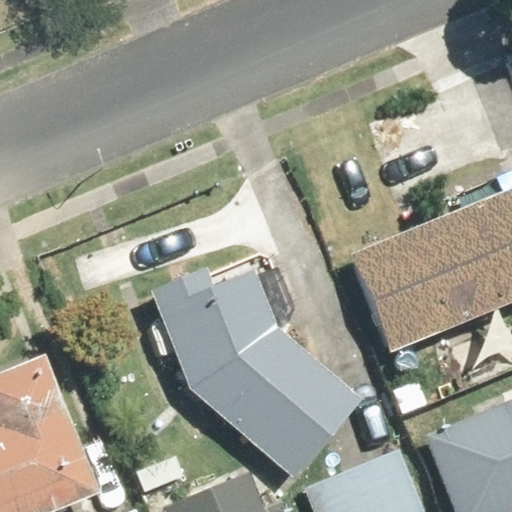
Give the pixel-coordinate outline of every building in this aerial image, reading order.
[(471,75),(423,97),(438,130),(382,155),(404,204),(508,158),(471,75)] [(511,182),(346,249),(389,356),(511,306),(511,182)] [(191,393),(298,475),(361,394),(282,334),(247,246),(148,285),(191,393)] [(0,511),(32,511),(102,485),(46,344),(0,362),(0,511)] [(511,401),(423,436),(453,511),(494,511),(511,505),(511,401)] [(305,483),(316,511),(424,511),(402,448),(305,483)] [(254,511),(240,473),(160,502),(163,511),(254,511)] [(140,511),(137,503),(115,511),(140,511)]
